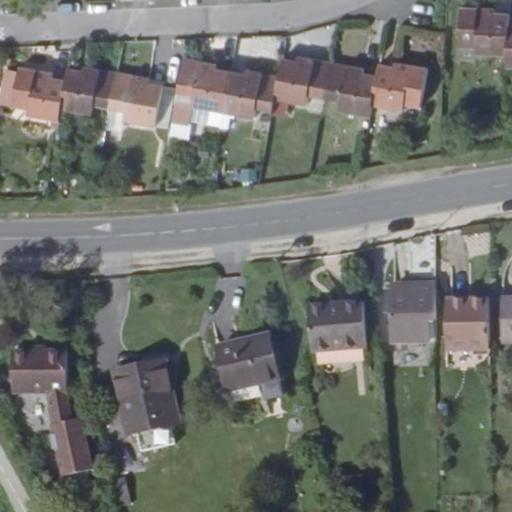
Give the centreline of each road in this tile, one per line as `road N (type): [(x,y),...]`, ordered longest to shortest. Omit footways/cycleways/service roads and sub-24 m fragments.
road 1 (secondary): [(0,238),(296,218),(511,180)]
road 2 (unclassified): [(334,0),(286,14),(0,28)]
